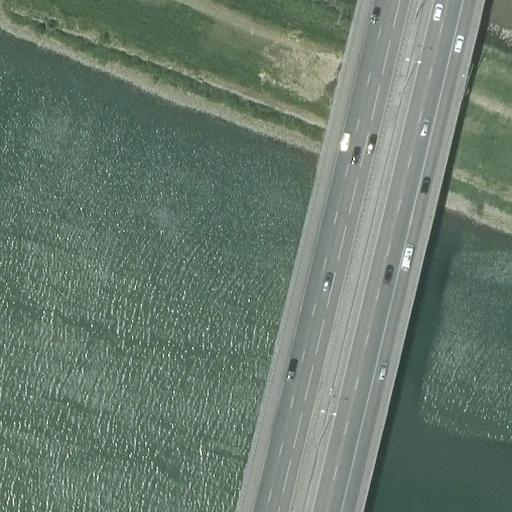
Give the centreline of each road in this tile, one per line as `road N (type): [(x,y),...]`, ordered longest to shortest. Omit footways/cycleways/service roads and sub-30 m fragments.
road 1 (motorway): [(391,0),(269,511)]
road 2 (motorway): [(329,511),(451,0)]
